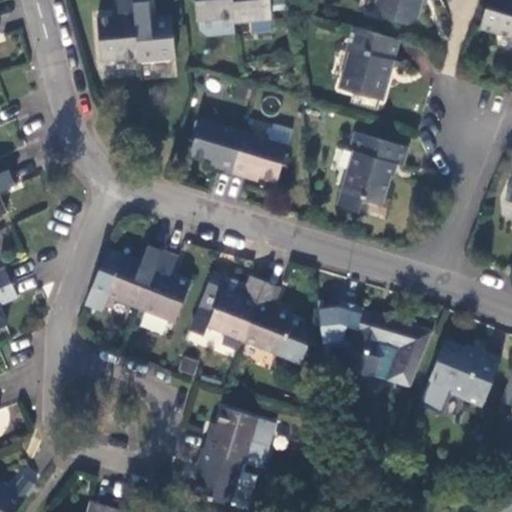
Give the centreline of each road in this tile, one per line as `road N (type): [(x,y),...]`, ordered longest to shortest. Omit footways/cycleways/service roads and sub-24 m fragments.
road 1 (residential): [(113,179),(135,193),(441,283)]
road 2 (residential): [(58,356),(60,429),(78,448),(110,460),(150,459),(164,427),(161,399),(101,366)]
road 3 (residential): [(457,104),(488,129),(441,283)]
road 4 (residential): [(37,0),(73,132),(113,179)]
road 5 (residential): [(113,179),(62,313),(58,356)]
